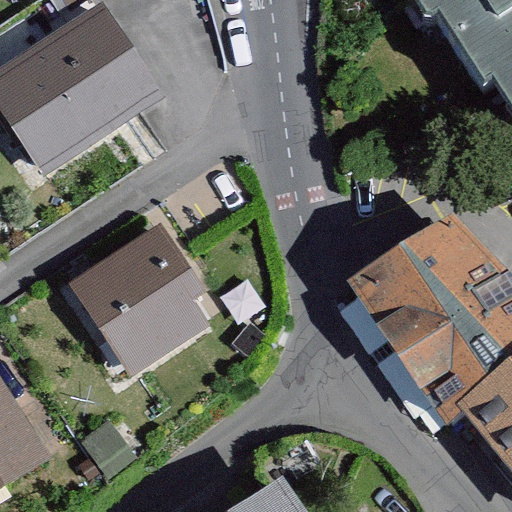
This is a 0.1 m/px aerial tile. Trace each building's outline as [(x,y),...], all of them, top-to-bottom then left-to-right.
[(511,0),(436,0),(511,127),(511,0)] [(0,67),(0,98),(41,170),(165,99),(110,4),(0,67)] [(82,286),(137,364),(217,308),(162,229),(82,286)] [(511,479),(511,306),(455,238),(370,308),(511,479)] [(0,483),(54,450),(0,365),(0,483)] [(243,511),(309,511),(288,481),(243,511)]
